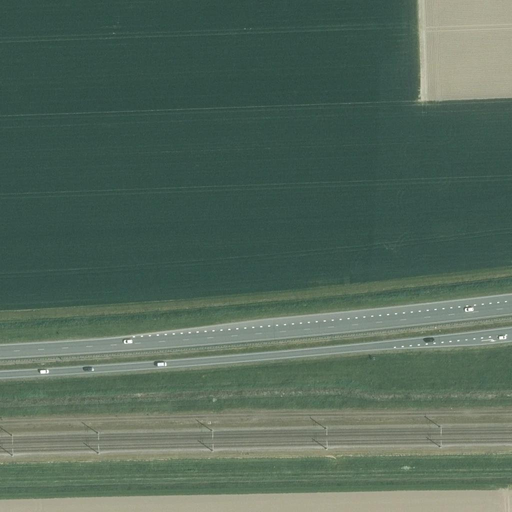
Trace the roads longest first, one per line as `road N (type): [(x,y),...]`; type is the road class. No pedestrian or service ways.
road 1 (trunk): [(511,304),(0,348)]
road 2 (trunk): [(0,374),(511,330)]
road 3 (track): [(0,422),(511,412)]
